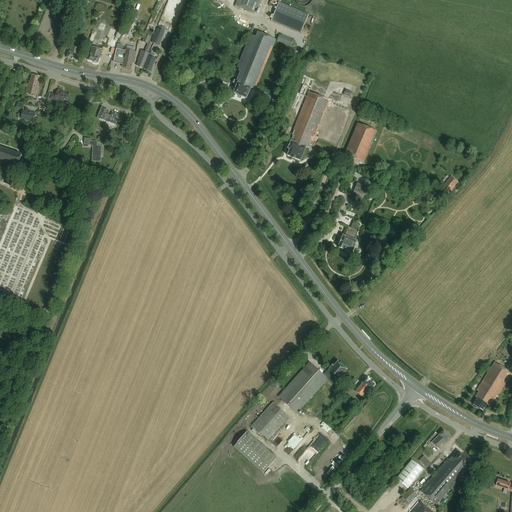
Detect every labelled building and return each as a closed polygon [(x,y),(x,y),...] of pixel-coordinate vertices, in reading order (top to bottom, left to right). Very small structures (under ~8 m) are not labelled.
[(260,0),(237,0),(235,6),(255,14),(260,0)] [(271,21),(301,34),(309,15),(279,2),(271,21)] [(68,13),(60,33),(66,35),(73,15),(68,13)] [(131,37),(137,24),(129,21),(123,34),(131,37)] [(159,45),(165,31),(158,28),(152,42),(159,45)] [(118,41),(122,30),(118,29),(113,39),(118,41)] [(257,87),(276,40),(257,32),(256,35),(254,35),(253,36),(250,35),(237,68),(239,68),(238,71),(240,72),(236,81),(233,80),(232,84),(236,85),(233,93),(246,99),(251,88),(253,89),(255,86),(257,87)] [(148,44),(151,37),(145,34),(142,42),(148,44)] [(279,35),(277,41),(290,47),(293,40),(279,35)] [(77,54),(79,48),(72,46),(70,52),(69,52),(67,57),(77,61),(79,55),(77,54)] [(98,63),(102,49),(93,47),(91,54),(90,54),(88,61),(98,63)] [(125,50),(120,49),(117,49),(116,49),(114,62),(123,63),(122,67),(131,69),(132,63),(134,64),(136,52),(125,49),(125,50)] [(143,69),(149,54),(141,50),(139,54),(140,55),(138,60),(136,66),(143,69)] [(149,54),(143,69),(151,72),(156,59),(153,57),(154,55),(149,53),(149,54)] [(39,81),(40,76),(32,75),(30,80),(29,80),(28,84),(26,93),(37,95),(39,87),(38,87),(39,81)] [(331,103),(329,102),(330,101),(309,92),(314,81),(306,78),(299,94),(293,109),(301,112),(293,131),(294,131),(292,135),(293,136),(291,141),(290,141),(287,148),(289,149),(287,155),(301,161),(306,147),(307,148),(310,145),(312,146),(314,141),(335,150),(353,106),(333,98),(331,103)] [(50,100),(50,101),(56,103),(57,100),(66,103),(69,95),(64,93),(65,92),(58,90),(56,96),(50,93),(48,99),(50,100)] [(107,109),(101,107),(97,118),(108,122),(109,121),(116,123),(120,114),(117,113),(112,111),(111,115),(110,115),(106,113),(107,109)] [(35,113),(31,112),(31,111),(29,111),(28,112),(23,110),(21,119),(29,121),(29,123),(32,124),(34,117),(35,117),(35,116),(36,116),(36,115),(36,114),(36,113),(35,113)] [(364,162),(377,132),(358,124),(345,154),(364,162)] [(100,161),(101,146),(100,146),(100,143),(97,143),(97,142),(91,142),(91,139),(85,139),(85,145),(93,145),(93,161),(100,161)] [(0,159),(18,166),(22,155),(0,146),(0,159)] [(451,191),(459,182),(451,176),(442,186),(444,188),(442,190),(446,193),(448,191),(449,192),(451,190),(451,191)] [(366,195),(367,193),(365,192),(367,187),(358,183),(355,191),(366,195)] [(352,253),(357,241),(355,240),(356,237),(354,236),(359,225),(353,223),(351,228),(347,227),(345,232),(346,232),(344,236),(342,235),(337,247),(352,253)] [(343,374),(347,369),(338,360),(334,365),(332,364),(324,374),(309,361),(278,396),(297,413),(328,378),(334,383),(339,377),(340,379),(344,375),(343,374)] [(491,407),(511,373),(494,362),(477,390),(478,391),(475,397),(477,398),(473,404),(483,411),(487,404),(491,407)] [(370,390),(375,384),(370,380),(370,379),(368,377),(366,377),(361,382),(362,383),(355,391),(362,396),(369,388),(370,390)] [(268,439),(289,416),(273,401),(252,425),(268,439)] [(304,421),(296,431),(298,433),(295,436),(294,435),(285,446),(292,452),(312,427),(304,421)] [(432,442),(439,449),(452,437),(443,429),(438,434),(436,431),(431,435),(435,439),(432,442)] [(263,472),(277,457),(247,430),(234,445),(263,472)] [(420,491),(436,505),(459,479),(458,479),(463,474),(461,473),(466,468),(464,467),(469,461),(460,452),(455,459),(452,457),(449,460),(448,459),(420,491)] [(424,455),(419,460),(427,467),(431,462),(424,455)] [(412,459),(396,479),(408,488),(424,469),(412,459)] [(511,511),(511,487),(509,486),(510,483),(497,479),(495,486),(508,490),(508,491),(511,492),(510,511),(511,511)] [(400,499),(404,503),(408,506),(410,504),(409,502),(417,494),(411,488),(403,496),(400,499)] [(431,511),(420,502),(410,511),(431,511)]
